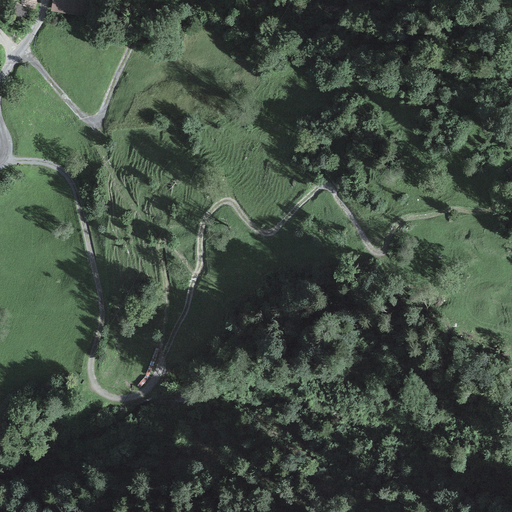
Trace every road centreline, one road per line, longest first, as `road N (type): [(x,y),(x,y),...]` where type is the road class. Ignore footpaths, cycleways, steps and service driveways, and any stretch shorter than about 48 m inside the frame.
road 1 (track): [(6,160),(63,170),(79,203),(102,303),(93,380),(127,398),(151,386),(161,356)]
road 2 (track): [(0,79),(13,58),(30,57),(70,108),(98,118),(153,4)]
